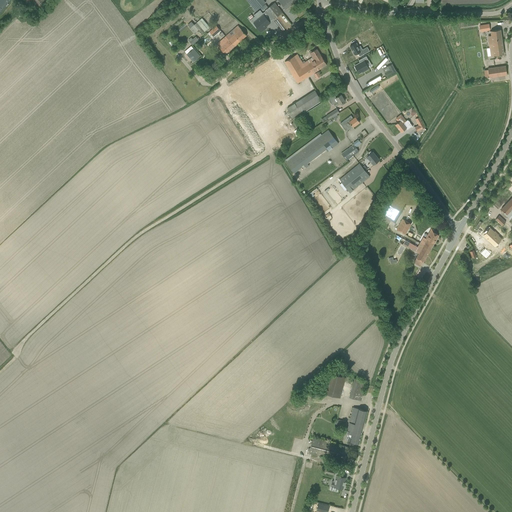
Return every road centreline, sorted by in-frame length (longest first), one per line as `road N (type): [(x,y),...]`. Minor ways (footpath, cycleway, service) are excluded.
road 1 (tertiary): [(352,511),(391,362),(459,228)]
road 2 (tertiary): [(459,228),(356,92),(322,8)]
road 3 (unclassified): [(322,8),(423,16),(484,14),(511,4)]
road 4 (residential): [(180,58),(209,84),(322,8)]
